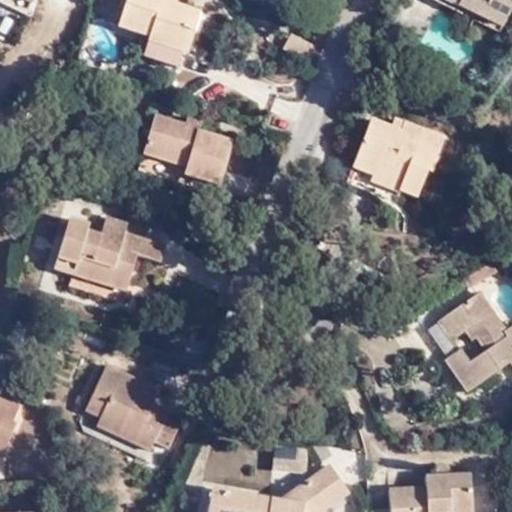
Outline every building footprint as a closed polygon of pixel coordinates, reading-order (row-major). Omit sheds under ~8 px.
[(161,0),(125,0),(118,26),(150,35),(147,41),(181,51),(191,54),(203,10),(178,4),(161,0)] [(511,0),(454,0),(498,22),(508,2),(511,3),(511,0)] [(281,51),(306,63),(314,49),(290,35),(281,51)] [(142,59),(176,68),(181,51),(147,41),(142,59)] [(186,177),(204,179),(223,185),(236,144),(201,132),(198,139),(189,136),(192,125),(158,115),(146,154),(188,166),(186,177)] [(400,177),(397,190),(417,197),(428,166),(434,168),(444,132),(404,118),(401,125),(369,115),(354,166),(372,173),(374,168),(400,177)] [(199,192),(204,179),(186,177),(188,166),(146,154),(140,173),(199,192)] [(370,180),(397,190),(400,177),(374,168),(372,173),(370,180)] [(110,219),(106,234),(125,240),(127,235),(130,226),(110,219)] [(125,240),(106,234),(104,239),(88,235),(91,224),(73,220),(58,271),(78,278),(127,293),(139,258),(164,266),(169,248),(127,235),(125,240)] [(127,293),(78,278),(74,290),(123,305),(127,293)] [(430,320),(442,338),(458,328),(462,335),(468,331),(478,346),(460,357),(453,346),(439,355),(460,388),(503,361),(511,374),(511,320),(511,319),(497,329),(500,332),(494,336),(486,326),(493,321),(471,290),(430,320)] [(146,404),(152,388),(111,370),(89,414),(104,422),(100,428),(153,451),(157,445),(170,451),(185,422),(159,409),(146,404)] [(164,394),(152,388),(146,404),(159,409),(164,394)] [(0,464),(2,466),(16,432),(13,430),(18,414),(0,405),(0,464)] [(153,451),(100,428),(94,439),(148,465),(153,451)] [(304,451),(279,451),(279,474),(303,474),(304,451)] [(437,467),(453,468),(453,459),(439,457),(437,467)] [(473,469),(453,468),(437,467),(430,467),(429,476),(394,474),(390,506),(409,507),(408,511),(448,511),(449,511),(470,511),(473,469)] [(329,511),(353,493),(336,471),(287,503),(218,493),(214,511),(329,511)]
